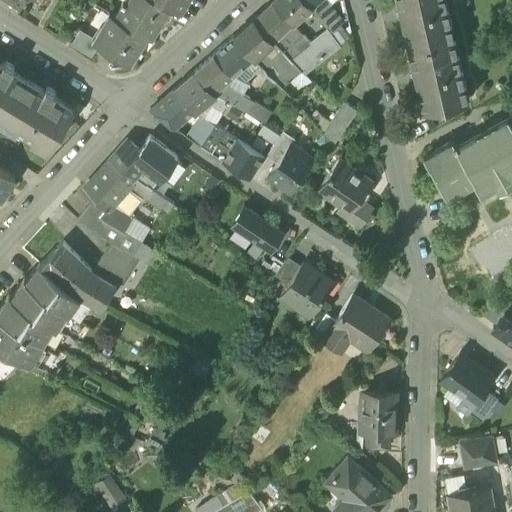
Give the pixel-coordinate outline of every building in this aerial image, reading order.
[(1,0),(21,11),(27,0),(1,0)] [(168,22),(176,8),(162,0),(132,0),(130,5),(124,1),(115,15),(148,35),(151,37),(162,18),(168,22)] [(182,3),(183,0),(162,0),(176,8),(178,10),(182,3)] [(293,23),(312,6),(307,0),(273,0),(273,1),(293,23)] [(334,14),(323,0),(318,0),(312,6),(323,22),(334,14)] [(410,48),(424,109),(469,99),(468,99),(469,98),(466,81),(464,82),(458,54),(459,53),(452,24),(451,24),(445,0),(398,0),(410,46),(408,46),(408,49),(410,48)] [(273,40),(293,23),(273,1),(253,18),(273,40)] [(131,62),(148,35),(115,15),(110,12),(94,39),(94,40),(101,44),(131,62)] [(323,22),(328,29),(330,31),(340,24),(341,23),(334,14),(323,22)] [(274,41),(273,40),(253,18),(233,36),(255,58),(255,59),(274,41)] [(309,42),(293,23),(273,40),(274,41),(290,58),(299,50),(309,42)] [(350,36),(340,24),(330,31),(338,44),(350,36)] [(338,44),(330,31),(328,29),(309,42),(299,50),(312,65),(338,44)] [(93,56),(101,44),(94,40),(94,39),(80,30),(73,43),(93,56)] [(214,53),(234,77),(255,58),(233,36),(214,53)] [(255,59),(262,66),(282,87),(290,80),(301,70),(290,58),(274,41),(255,59)] [(304,72),(312,65),(299,50),(290,58),(301,70),(304,72)] [(239,92),(244,83),(234,77),(214,53),(194,71),(217,94),(229,101),(232,103),(239,92)] [(255,59),(255,58),(234,77),(244,83),(262,66),(255,59)] [(35,136),(51,146),(74,109),(53,97),(56,92),(47,86),(44,91),(12,71),(15,66),(5,60),(3,64),(0,62),(0,121),(16,132),(18,127),(34,137),(35,136)] [(304,72),(301,70),(290,80),(293,83),(297,84),(302,85),(308,83),(312,80),(304,72)] [(195,112),(217,94),(194,71),(173,90),(194,111),(195,112)] [(174,128),(194,111),(173,90),(150,109),(174,128)] [(250,98),(239,92),(232,103),(262,121),(268,112),(249,100),(250,98)] [(215,124),(216,123),(229,101),(217,94),(195,112),(200,115),(215,124)] [(324,131),(335,142),(357,111),(344,102),(324,131)] [(186,134),(201,145),(215,124),(200,115),(186,134)] [(481,194),(496,185),(511,176),(511,115),(458,145),(456,143),(455,144),(453,140),(424,156),(429,166),(432,165),(445,194),(472,179),(481,194)] [(216,123),(215,124),(201,145),(216,155),(231,132),(216,123)] [(279,134),(263,123),(257,132),(274,143),(279,134)] [(266,154),(276,161),(290,142),(291,143),(295,138),(283,130),(266,154)] [(216,155),(250,177),(263,156),(264,155),(237,137),(238,137),(231,132),(216,155)] [(150,135),(141,147),(132,159),(159,179),(161,180),(179,157),(150,135)] [(152,189),(159,179),(132,159),(141,147),(130,138),(110,160),(128,172),(145,186),(146,185),(152,189)] [(274,180),(288,189),(311,156),(291,143),(290,142),(276,161),(267,175),(274,180)] [(350,209),(351,210),(360,198),(372,181),(353,168),(339,158),(318,187),(341,203),(345,198),(354,204),(350,209)] [(107,209),(112,204),(129,186),(132,182),(125,176),(109,161),(84,189),(93,198),(94,197),(107,209)] [(0,198),(0,199),(15,177),(0,167),(0,198)] [(146,185),(145,186),(128,172),(125,176),(132,182),(129,186),(147,199),(154,190),(152,189),(146,185)] [(511,183),(511,176),(496,185),(499,191),(511,183)] [(76,219),(92,229),(100,216),(101,216),(107,209),(94,197),(93,198),(76,219)] [(336,209),(346,216),(350,209),(354,204),(345,198),(341,203),(336,209)] [(346,216),(360,226),(373,207),(360,198),(351,210),(350,209),(346,216)] [(107,209),(101,216),(109,221),(131,234),(139,222),(112,204),(107,209)] [(231,224),(271,250),(284,230),(244,204),(231,224)] [(92,229),(100,235),(109,221),(101,216),(100,216),(92,229)] [(131,234),(109,221),(100,235),(109,240),(123,249),(124,248),(134,254),(142,241),(137,238),(131,234)] [(511,233),(508,227),(478,247),(492,267),(511,253),(511,233)] [(109,240),(92,270),(94,272),(115,284),(117,280),(107,274),(123,249),(109,240)] [(61,282),(76,294),(94,272),(92,270),(63,241),(41,264),(61,282)] [(139,257),(134,254),(124,248),(123,249),(107,274),(117,280),(122,283),(139,257)] [(275,274),(288,282),(301,264),(289,256),(275,274)] [(300,301),(313,309),(332,280),(303,261),(301,264),(288,282),(281,294),(297,305),(300,301)] [(69,312),(81,296),(76,294),(61,282),(41,264),(39,262),(25,279),(67,311),(69,312)] [(115,284),(94,272),(76,294),(81,296),(93,302),(102,306),(115,284)] [(57,327),(67,311),(25,279),(24,278),(11,296),(53,324),(57,327)] [(336,318),(331,325),(350,338),(368,349),(389,318),(353,293),(336,318)] [(0,314),(44,341),(53,324),(11,296),(8,294),(0,305),(0,314)] [(313,332),(323,338),(331,325),(336,318),(326,311),(313,332)] [(0,345),(31,362),(44,341),(0,314),(0,345)] [(511,343),(511,316),(510,319),(504,314),(493,330),(511,343)] [(342,351),(350,338),(331,325),(323,338),(342,351)] [(464,396),(474,403),(485,387),(493,375),(464,355),(461,360),(456,356),(440,379),(464,396)] [(472,406),(484,414),(497,396),(485,387),(474,403),(472,406)] [(389,430),(395,430),(396,392),(361,390),(360,429),(364,429),(389,430)] [(457,405),(467,412),(472,406),(474,403),(464,396),(457,405)] [(363,447),(388,448),(389,430),(364,429),(363,447)] [(461,440),(466,467),(497,462),(492,434),(461,440)] [(332,511),(374,511),(390,494),(348,456),(333,472),(352,489),(345,497),(332,511)] [(327,480),(345,497),(352,489),(333,472),(330,476),(327,480)] [(113,506),(127,496),(111,473),(97,482),(113,506)] [(448,493),(451,511),(494,511),(489,485),(448,493)] [(248,490),(213,510),(214,511),(256,511),(262,508),(248,490)] [(0,511),(22,511),(4,495),(0,498),(0,511)]
